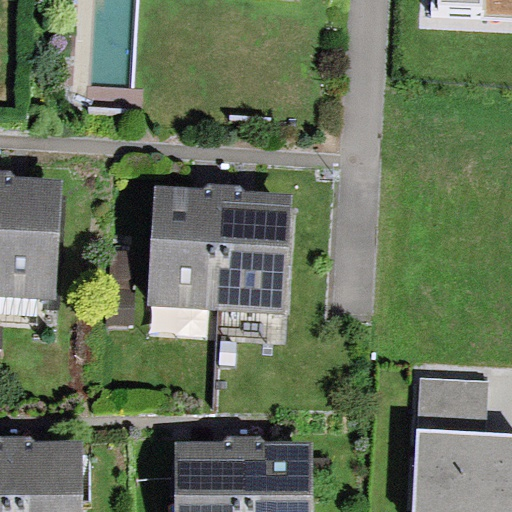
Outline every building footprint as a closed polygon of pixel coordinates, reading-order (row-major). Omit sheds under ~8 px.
[(511,0),(473,0),(486,1),(485,15),(511,16),(511,0)] [(0,296),(57,301),(66,179),(25,177),(0,175),(0,296)] [(176,188),(128,189),(131,324),(292,321),(289,186),(244,187),(176,188)] [(511,511),(511,448),(493,448),(496,389),(424,385),(417,511),(511,511)] [(0,511),(80,511),(81,445),(29,445),(0,444),(0,511)] [(210,460),(174,461),(174,511),(312,511),(312,458),(261,459),(210,460)]
